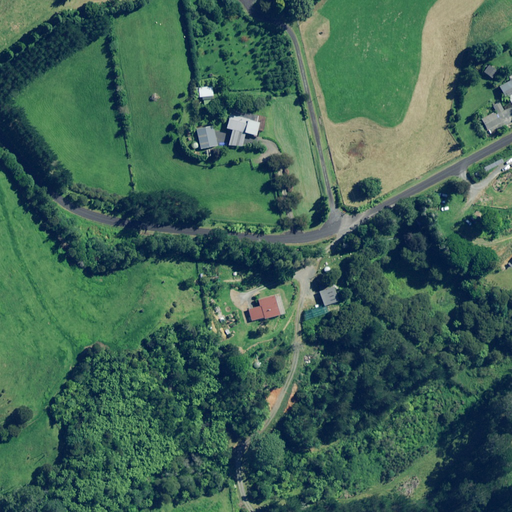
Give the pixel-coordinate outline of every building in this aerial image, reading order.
[(498,71),(489,65),(485,72),(494,78),(498,71)] [(511,79),(500,87),(507,98),(508,97),(511,102),(511,79)] [(202,96),(203,100),(204,100),(205,105),(213,104),(212,95),(202,96)] [(504,110),(500,103),(494,106),(497,113),(504,110)] [(501,122),(495,112),(482,119),(488,129),(501,122)] [(260,123),(231,115),(227,128),(233,130),(229,144),(242,147),(246,133),(256,136),(260,123)] [(217,145),(213,126),(197,130),(201,149),(217,145)] [(338,300),(334,287),(320,292),(324,305),(338,300)] [(279,315),(274,296),(258,300),(259,306),(249,309),(252,321),(264,318),(265,319),(279,315)] [(277,349),(269,343),(261,354),(269,360),(277,349)]
